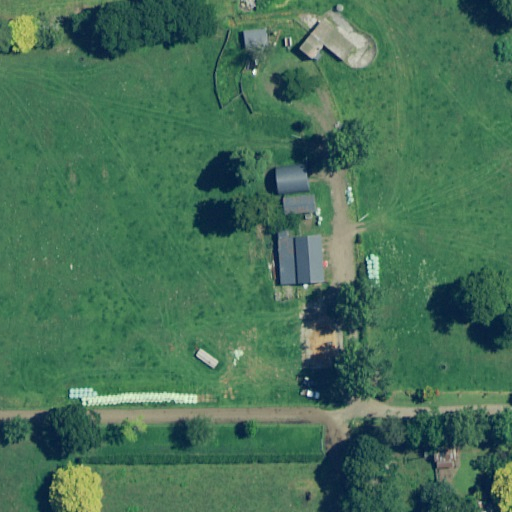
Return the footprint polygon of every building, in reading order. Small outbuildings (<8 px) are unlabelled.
[(346,4),(334,2),(331,12),(344,15),(346,4)] [(347,41),(321,20),(298,48),(312,60),(323,45),(343,61),(355,47),(347,41)] [(267,40),(266,28),(242,31),(243,43),(267,40)] [(308,189),(305,166),(274,170),(277,193),(308,189)] [(316,212),(315,195),(283,197),(284,215),(316,212)] [(279,285),(296,284),(293,237),(292,220),(276,221),(279,285)] [(293,237),(296,284),(324,282),(321,236),(293,237)] [(357,353),(357,324),(343,324),(343,336),(331,336),(331,346),(327,346),(327,351),(327,354),(327,359),(341,359),(340,353),(357,353)]
